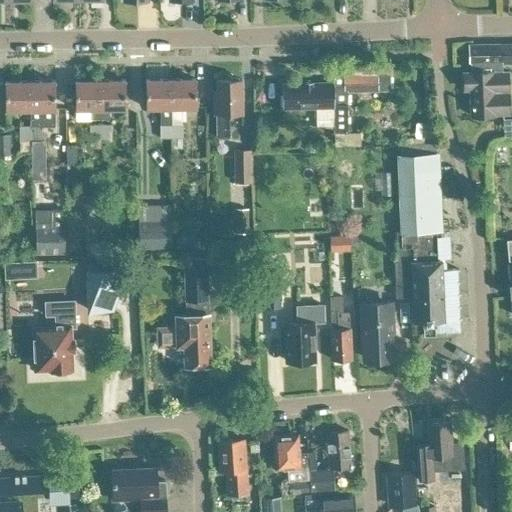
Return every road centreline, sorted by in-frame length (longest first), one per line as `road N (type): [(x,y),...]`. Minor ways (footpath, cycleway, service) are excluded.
road 1 (residential): [(438,29),(0,41)]
road 2 (residential): [(0,439),(196,419)]
road 3 (residential): [(196,419),(366,401)]
road 4 (residential): [(485,511),(482,391)]
